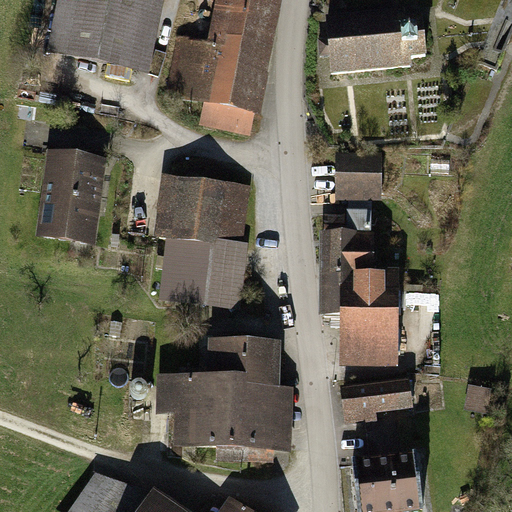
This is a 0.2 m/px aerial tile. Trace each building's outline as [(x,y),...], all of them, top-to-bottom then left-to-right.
[(54,0),(43,57),(144,77),(160,0),(54,0)] [(278,1),(270,0),(213,0),(206,46),(177,41),(167,101),(202,108),(198,132),(253,142),(278,1)] [(322,25),(329,80),(413,69),(412,62),(427,60),(423,21),(408,23),(407,14),(322,25)] [(380,156),(334,157),(334,208),(381,207),(380,156)] [(105,165),(46,157),(35,245),(94,252),(105,165)] [(167,242),(239,252),(247,189),(162,178),(154,241),(167,242)] [(344,234),(323,234),(322,322),(339,322),(338,367),(398,368),(400,274),(375,274),(376,235),(368,234),(368,216),(344,215),(344,234)] [(239,252),(167,242),(159,304),(239,315),(248,253),(239,252)] [(285,461),(288,397),(277,396),(279,349),(206,345),(204,382),(157,379),(154,424),(176,425),(174,455),(214,457),(214,465),(247,467),(247,459),(285,461)] [(375,416),(413,411),(410,383),(338,391),(343,431),(377,427),(375,416)] [(144,397),(144,392),(141,389),(137,387),(133,387),(129,389),(127,393),(127,398),(130,402),(134,403),(138,403),(142,401),(144,397)] [(492,392),(464,387),(460,413),(487,418),(492,392)] [(142,417),(142,412),(139,408),(135,406),(131,407),(127,409),(125,413),(126,418),(128,421),(132,423),(137,423),(140,421),(142,417)] [(344,461),(373,459),(372,431),(343,432),(344,461)] [(349,465),(352,511),(417,511),(413,460),(349,465)] [(237,511),(229,506),(224,511),(185,511),(157,492),(152,499),(94,480),(71,511),(237,511)]
